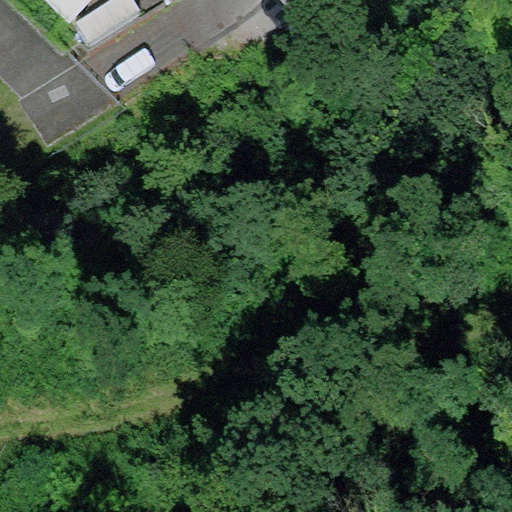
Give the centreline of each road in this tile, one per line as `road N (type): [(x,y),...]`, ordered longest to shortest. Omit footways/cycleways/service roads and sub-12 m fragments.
road 1 (track): [(0,402),(142,394),(275,331),(456,307),(511,287)]
road 2 (track): [(0,152),(134,58)]
